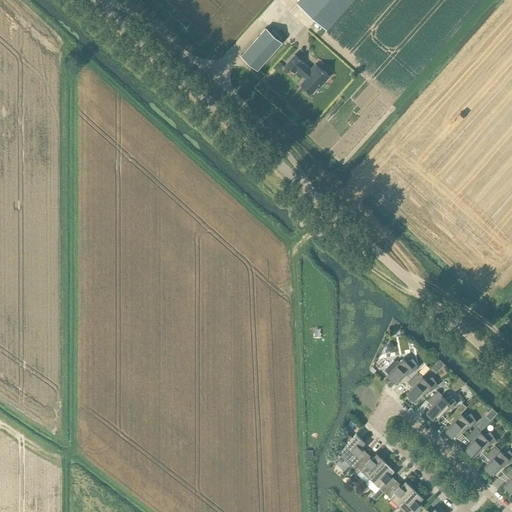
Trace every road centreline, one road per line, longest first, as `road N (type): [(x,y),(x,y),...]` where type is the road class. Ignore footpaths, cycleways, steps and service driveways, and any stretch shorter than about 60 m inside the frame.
road 1 (tertiary): [(511,373),(95,0)]
road 2 (track): [(303,511),(295,247),(309,233),(322,234),(399,287),(422,292)]
road 3 (residential): [(482,489),(388,400),(376,426),(463,509)]
road 4 (track): [(511,344),(439,289),(404,276)]
